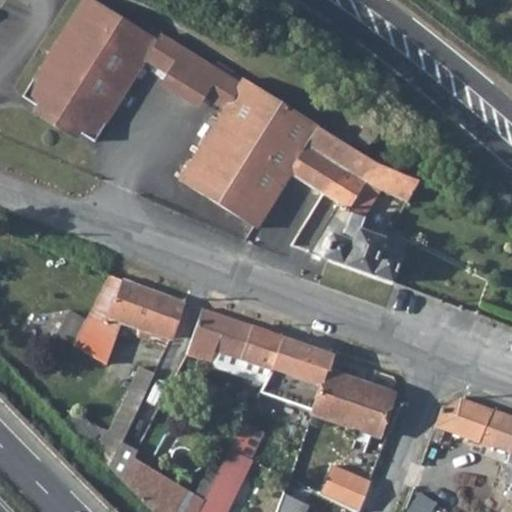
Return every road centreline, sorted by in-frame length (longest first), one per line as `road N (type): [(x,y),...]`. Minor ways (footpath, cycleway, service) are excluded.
road 1 (residential): [(0,180),(440,349)]
road 2 (secondary): [(341,0),(511,136)]
road 3 (residential): [(378,511),(440,349)]
